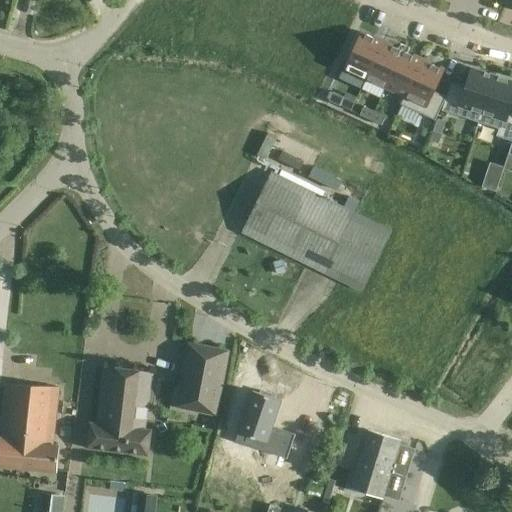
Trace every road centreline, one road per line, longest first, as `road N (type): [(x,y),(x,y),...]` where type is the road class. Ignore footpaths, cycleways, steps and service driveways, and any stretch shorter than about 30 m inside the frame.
road 1 (unclassified): [(480,442),(177,294),(62,161)]
road 2 (residential): [(511,51),(385,0)]
